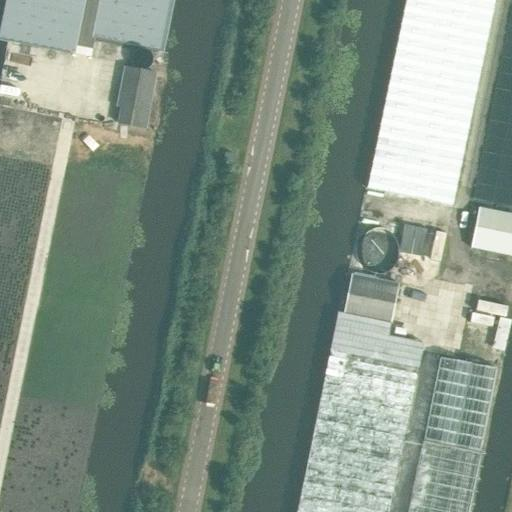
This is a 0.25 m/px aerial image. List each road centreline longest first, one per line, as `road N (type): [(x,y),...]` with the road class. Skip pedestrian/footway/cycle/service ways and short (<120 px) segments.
road 1 (tertiary): [(289,0),(183,511)]
road 2 (unknown): [(99,0),(0,488)]
